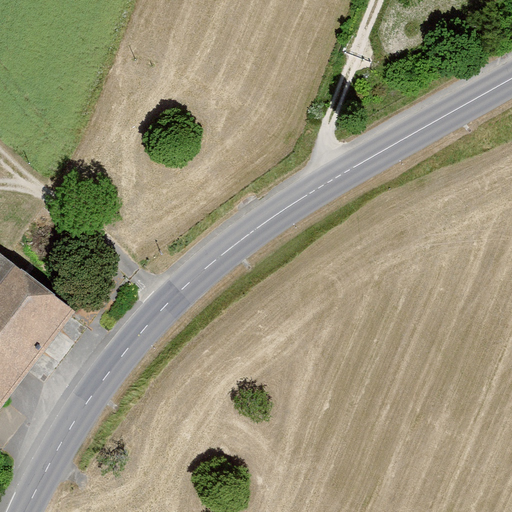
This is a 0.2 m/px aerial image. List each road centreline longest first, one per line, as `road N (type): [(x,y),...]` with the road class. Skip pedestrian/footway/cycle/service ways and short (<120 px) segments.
road 1 (secondary): [(28,511),(66,436),(164,303),(311,192),(511,78)]
road 2 (track): [(0,155),(164,303)]
road 3 (track): [(376,0),(311,192)]
